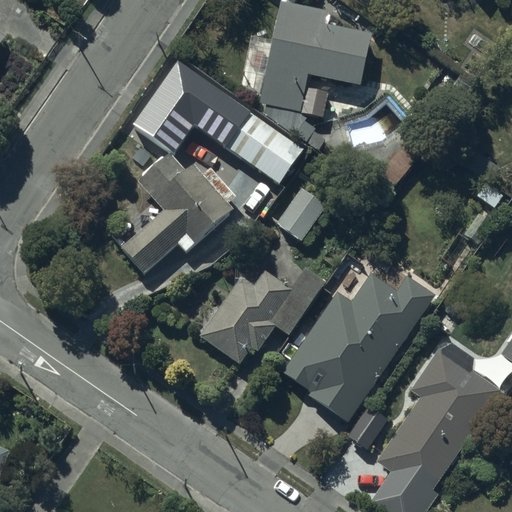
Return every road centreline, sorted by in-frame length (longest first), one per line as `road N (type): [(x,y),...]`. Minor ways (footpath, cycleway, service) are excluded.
road 1 (residential): [(0,321),(272,511)]
road 2 (residential): [(0,219),(158,0)]
